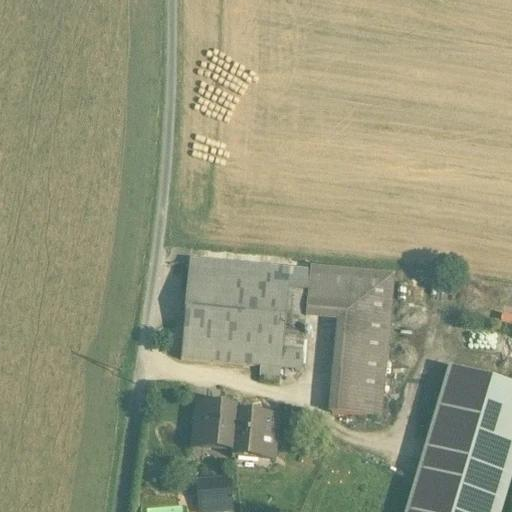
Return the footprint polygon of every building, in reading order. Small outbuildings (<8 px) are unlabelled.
[(291,272),(191,262),(182,362),(262,369),(281,371),(283,351),(286,317),(291,272)] [(306,326),(341,330),(332,415),(378,420),(394,281),(312,272),(307,319),(306,326)] [(511,306),(506,305),(502,325),(511,327),(511,306)] [(307,319),(286,317),(283,351),(303,353),(306,326),(307,319)] [(301,373),(303,353),(283,351),(281,371),(301,373)] [(281,371),(262,369),(261,383),(280,384),(280,380),(281,380),(281,371)] [(501,511),(511,476),(511,389),(451,371),(409,511),(501,511)] [(239,411),(207,408),(203,448),(233,450),(233,456),(234,456),(238,416),(239,411)] [(238,416),(234,456),(233,461),(235,461),(235,456),(266,458),(270,419),(238,416)] [(199,493),(234,491),(234,479),(199,481),(199,493)] [(235,511),(235,493),(203,494),(203,511),(235,511)]
